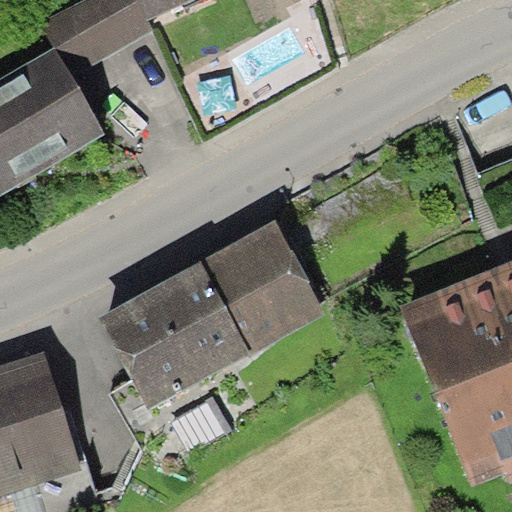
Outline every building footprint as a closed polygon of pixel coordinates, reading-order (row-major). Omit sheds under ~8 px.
[(148,18),(139,0),(85,0),(41,22),(55,47),(70,74),(154,30),(148,18)] [(139,0),(148,18),(188,0),(139,0)] [(55,47),(0,77),(0,195),(48,168),(105,136),(70,74),(55,47)] [(276,219),(201,262),(251,353),(324,314),(276,219)] [(511,261),(472,277),(401,304),(471,486),(506,473),(509,481),(511,480),(511,261)] [(251,353),(201,262),(183,272),(98,318),(149,409),(251,353)] [(0,366),(0,495),(80,471),(42,353),(0,366)]
